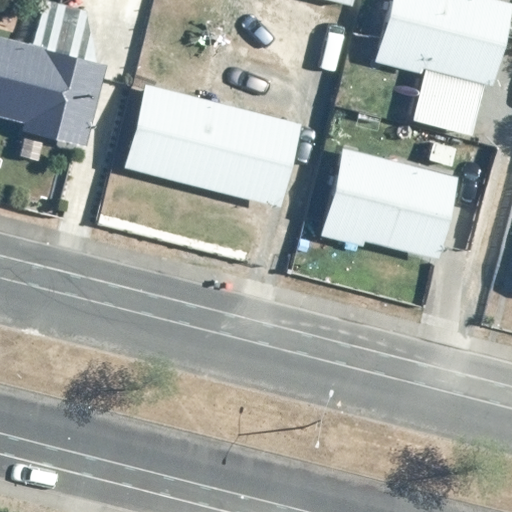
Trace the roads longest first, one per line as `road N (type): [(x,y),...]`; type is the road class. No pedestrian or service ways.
road 1 (residential): [(0,303),(511,431)]
road 2 (residential): [(387,511),(0,412)]
